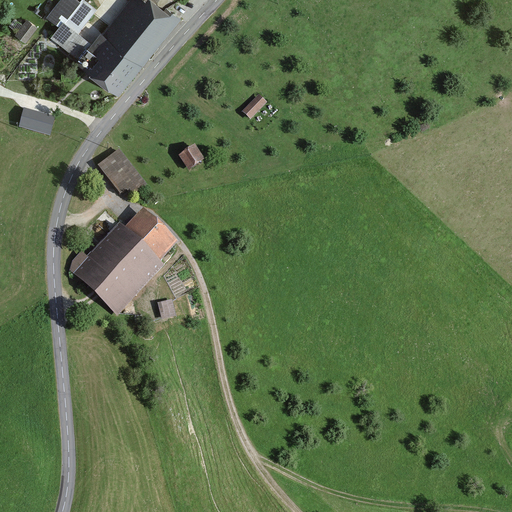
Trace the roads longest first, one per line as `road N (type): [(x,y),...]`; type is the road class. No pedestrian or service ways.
road 1 (unclassified): [(216,0),(92,142),(65,190),(53,258),(69,463),(62,511)]
road 2 (track): [(255,456),(222,372),(196,269),(177,239),(147,211),(113,201),(57,221)]
road 3 (track): [(255,456),(341,495),(482,511)]
